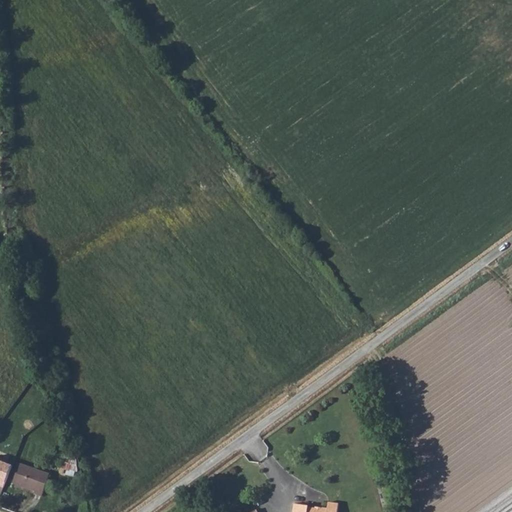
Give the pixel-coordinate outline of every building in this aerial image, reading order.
[(63,472),(76,473),(78,453),(65,451),(63,472)] [(19,460),(50,471),(51,467),(21,455),(19,460)] [(42,490),(50,471),(19,460),(14,475),(37,484),(35,488),(42,490)] [(9,465),(0,461),(0,486),(3,487),(9,465)] [(328,505),(292,501),(291,511),(337,511),(338,502),(328,500),(328,505)]
